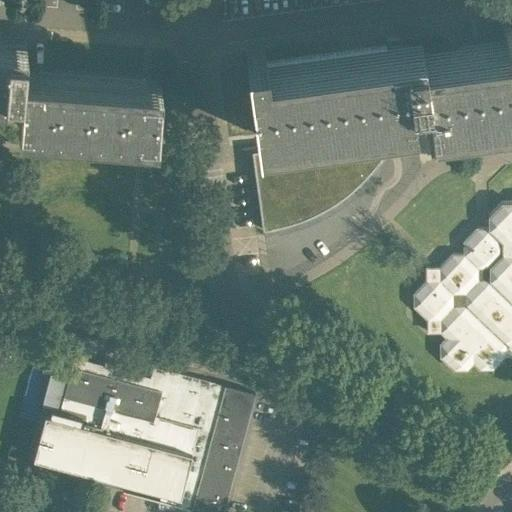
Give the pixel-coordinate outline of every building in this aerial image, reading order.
[(0,94),(1,95),(0,104),(0,124),(35,127),(35,122),(50,123),(50,128),(155,136),(159,80),(149,80),(142,79),(54,72),(54,79),(19,76),(19,78),(4,77),(8,19),(0,18),(0,94)] [(506,39),(445,47),(420,51),(419,41),(265,62),(263,51),(244,53),(255,135),(412,114),(408,91),(425,88),(430,122),(511,110),(511,26),(504,28),(506,39)] [(262,229),(263,229),(275,227),(281,226),(287,224),(292,222),(298,220),(303,218),(309,216),(314,214),(319,211),(325,208),(330,205),(335,202),(340,199),(344,195),(349,192),(354,188),(358,184),(362,179),(366,175),(370,171),(374,166),(378,162),(381,157),(385,152),(388,147),(391,142),(393,136),(396,131),(252,150),(262,229)] [(511,201),(501,202),(489,215),(489,228),(476,228),(464,241),(464,253),(451,254),(438,267),(426,267),(426,280),(414,292),(414,306),(427,318),(428,331),(440,331),(446,337),(441,342),(440,356),(454,369),(467,368),(473,362),(479,368),(492,368),(505,355),(511,354),(511,201)] [(201,511),(222,511),(255,392),(152,365),(149,376),(134,372),(135,368),(104,359),(103,364),(87,359),(88,355),(74,352),(58,409),(50,407),(48,414),(44,413),(33,456),(162,491),(159,500),(173,504),(201,511)] [(7,465),(18,468),(20,460),(10,457),(7,465)] [(30,511),(58,511),(62,496),(37,489),(30,511)]
